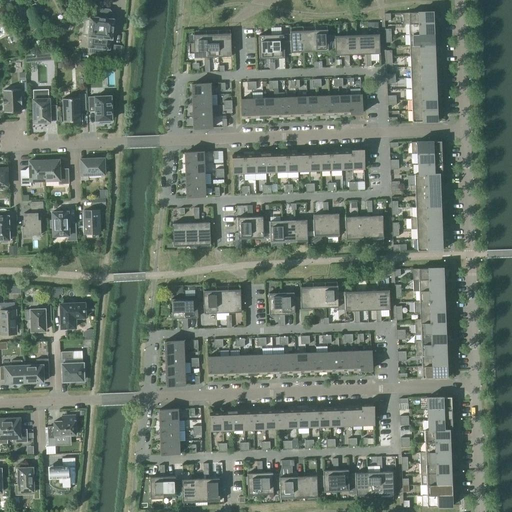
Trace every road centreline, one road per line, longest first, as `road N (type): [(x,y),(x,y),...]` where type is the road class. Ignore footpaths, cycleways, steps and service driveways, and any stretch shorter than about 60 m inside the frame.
road 1 (residential): [(463,130),(474,384)]
road 2 (residential): [(392,387),(143,399)]
road 3 (residential): [(218,200),(388,195),(386,133)]
road 4 (residential): [(229,456),(394,450),(392,387)]
road 5 (residential): [(386,133),(170,142)]
road 6 (residential): [(386,133),(383,71),(242,75)]
road 7 (residential): [(392,387),(391,326),(252,330)]
road 8 (residential): [(252,330),(150,335),(143,399)]
road 9 (residential): [(170,142),(12,145)]
road 10 (residential): [(143,399),(138,458),(229,456)]
road 11 (residential): [(143,399),(0,402)]
road 12 (residential): [(460,0),(463,130)]
road 13 (residential): [(242,75),(177,78),(170,142)]
road 14 (residential): [(474,384),(479,511)]
